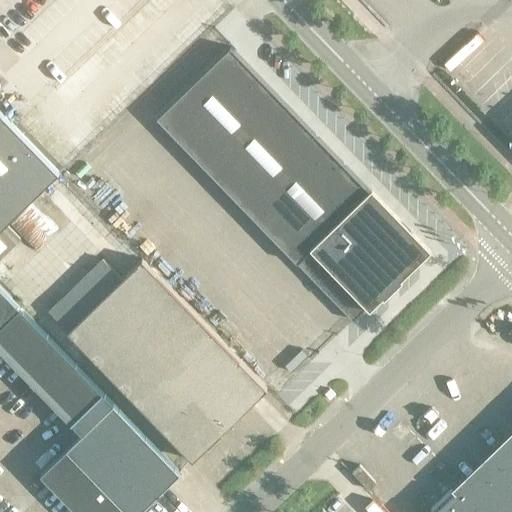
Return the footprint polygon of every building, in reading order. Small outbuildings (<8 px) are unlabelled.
[(255,218),(328,148),(230,46),(157,117),(255,218)] [(0,107),(11,119),(18,113),(1,96),(0,97),(0,107)] [(0,250),(6,245),(0,238),(0,228),(58,172),(0,111),(0,250)] [(76,147),(90,162),(107,147),(92,131),(76,147)] [(328,148),(255,218),(353,319),(426,249),(328,148)] [(142,256),(158,270),(171,256),(154,242),(142,256)] [(86,275),(229,423),(267,387),(142,258),(121,278),(103,258),(86,275)] [(229,423),(86,275),(49,311),(67,330),(192,460),(229,423)] [(0,349),(68,419),(99,388),(20,307),(0,285),(0,349)] [(138,511),(180,471),(113,402),(41,472),(78,511),(138,511)] [(380,450),(388,459),(428,422),(420,413),(380,450)] [(426,511),(511,511),(511,429),(451,488),(449,485),(428,505),(431,508),(426,511)] [(368,489),(375,482),(359,464),(352,471),(368,489)]
